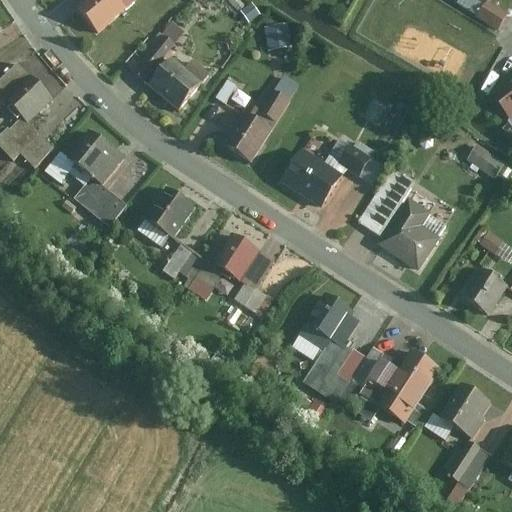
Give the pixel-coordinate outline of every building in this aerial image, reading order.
[(91,0),(78,12),(100,38),(128,13),(128,12),(136,6),(130,0),(91,0)] [(478,22),(499,35),(510,17),(491,5),(493,0),(467,0),(462,9),(479,20),(478,22)] [(134,77),(144,86),(176,48),(175,47),(185,35),(173,26),(163,38),(165,39),(134,77)] [(266,31),(270,55),(293,51),(289,28),(266,31)] [(174,63),(150,92),(181,117),(205,89),(204,88),(211,78),(194,64),(186,73),(174,63)] [(54,149),(30,124),(54,101),(32,78),(19,65),(0,82),(0,108),(6,103),(22,120),(10,131),(8,130),(0,137),(0,147),(14,162),(21,155),(35,170),(54,149)] [(511,78),(491,95),(511,120),(511,123),(511,124),(511,78)] [(225,150),(253,167),(292,106),(290,105),(300,89),(284,79),(274,95),(274,94),(260,115),(257,112),(251,122),(245,118),(225,150)] [(217,102),(225,108),(238,88),(229,83),(217,102)] [(61,153),(45,173),(61,186),(73,169),(82,177),(85,173),(93,179),(75,201),(110,229),(128,207),(104,188),(127,160),(90,130),(67,158),(61,153)] [(312,137),(282,184),(322,210),(347,172),(360,180),(373,160),(341,139),(333,151),(312,137)] [(468,162),(495,180),(506,164),(478,145),(468,162)] [(380,238),(414,184),(393,170),(358,224),(380,238)] [(161,249),(169,238),(174,241),(197,209),(167,188),(144,220),(146,222),(138,232),(161,249)] [(409,200),(378,247),(401,262),(419,274),(442,240),(439,238),(447,226),(431,216),(432,215),(409,200)] [(63,209),(72,216),(77,209),(68,202),(63,209)] [(481,247),(496,256),(505,243),(490,233),(481,247)] [(208,261),(189,291),(206,302),(225,273),(242,284),(262,253),(232,235),(213,264),(208,261)] [(183,245),(163,273),(175,281),(180,274),(187,279),(201,258),(183,245)] [(461,298),(490,317),(509,287),(481,269),(461,298)] [(235,302),(262,319),(274,302),(246,284),(235,302)] [(324,356),(304,385),(337,406),(339,403),(367,360),(354,352),(353,353),(345,348),(361,324),(353,318),(355,314),(326,295),(298,339),(324,356)] [(250,334),(257,324),(235,309),(227,321),(234,326),(236,324),(250,334)] [(367,360),(339,403),(349,410),(350,410),(372,424),(381,410),(406,426),(408,424),(417,430),(428,413),(419,407),(442,371),(412,351),(402,367),(385,356),(384,356),(374,349),(367,360)] [(264,353),(249,375),(265,386),(267,388),(278,371),(276,370),(280,364),(264,353)] [(434,414),(425,429),(447,443),(456,429),(474,441),(487,421),(484,419),(493,405),(462,385),(453,399),(440,418),(434,414)] [(391,449),(399,455),(407,443),(399,437),(391,449)] [(469,491),(471,492),(493,458),(470,443),(448,477),(460,485),(449,500),(459,507),(469,491)] [(511,449),(503,463),(511,469),(511,449)]
